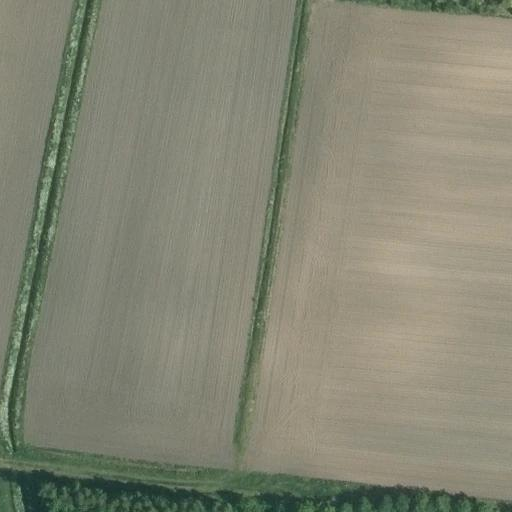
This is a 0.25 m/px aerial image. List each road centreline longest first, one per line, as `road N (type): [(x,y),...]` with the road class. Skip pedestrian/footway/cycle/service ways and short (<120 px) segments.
road 1 (track): [(237,490),(312,0)]
road 2 (track): [(330,502),(0,464)]
